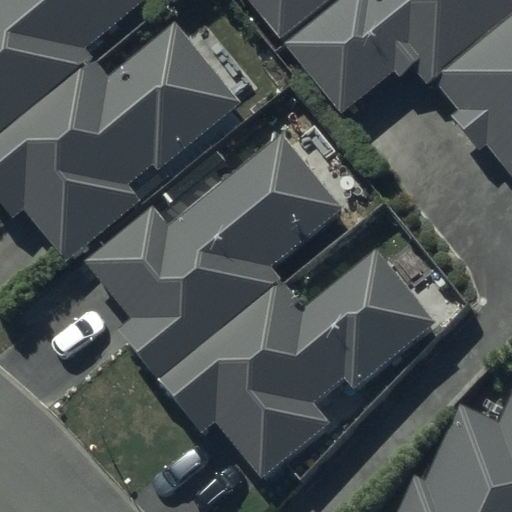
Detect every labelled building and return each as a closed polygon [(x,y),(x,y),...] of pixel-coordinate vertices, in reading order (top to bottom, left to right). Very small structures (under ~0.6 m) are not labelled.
[(0,153),(99,74),(89,62),(152,10),(144,0),(3,0),(0,3),(0,153)] [(239,0),(283,52),(344,0),(239,0)] [(368,0),(358,0),(285,60),(340,127),(392,85),(402,97),(415,86),(430,103),(439,96),(466,128),(456,135),(483,168),(492,160),(511,183),(511,0),(383,0),(374,7),(368,0)] [(99,74),(0,153),(0,210),(19,233),(27,227),(69,278),(145,215),(133,200),(156,181),(161,188),(244,120),(177,40),(114,92),(99,74)] [(165,397),(281,301),(270,288),(344,225),(284,154),(174,247),(154,224),(90,279),(135,333),(121,345),(165,397)] [(281,301),(165,397),(207,448),(218,439),(266,495),(331,440),(317,423),(347,397),(355,406),(436,337),(379,269),(306,330),(281,301)] [(511,511),(511,420),(503,440),(462,422),(429,497),(416,491),(406,511),(511,511)]
